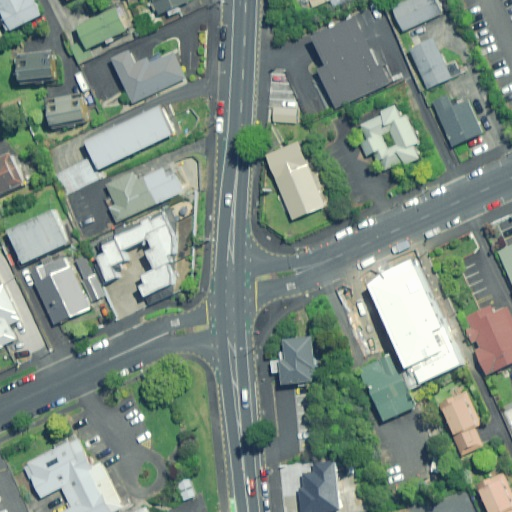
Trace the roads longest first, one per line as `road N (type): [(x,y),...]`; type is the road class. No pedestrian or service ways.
road 1 (tertiary): [(230,301),(256,280),(345,253),(511,177)]
road 2 (secondary): [(245,0),(230,301)]
road 3 (tertiary): [(0,410),(157,337),(208,327),(230,301)]
road 4 (secondary): [(230,301),(248,511)]
